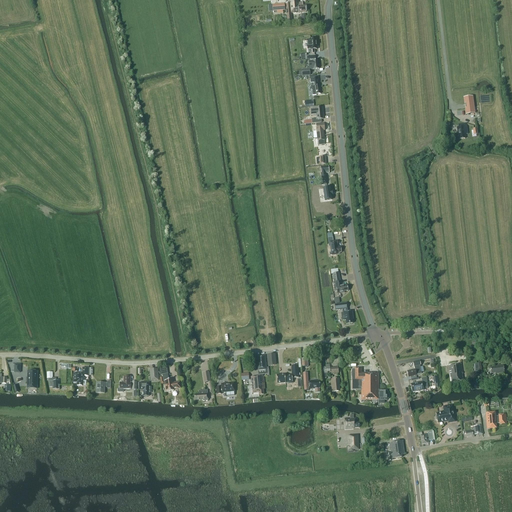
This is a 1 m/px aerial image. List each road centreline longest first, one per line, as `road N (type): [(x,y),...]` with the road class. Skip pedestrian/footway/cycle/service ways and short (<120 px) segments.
road 1 (unclassified): [(376,334),(137,364),(0,355)]
road 2 (unclassified): [(376,334),(348,229),(327,0)]
road 3 (unclassified): [(511,321),(376,334)]
road 4 (unclassified): [(413,450),(376,334)]
